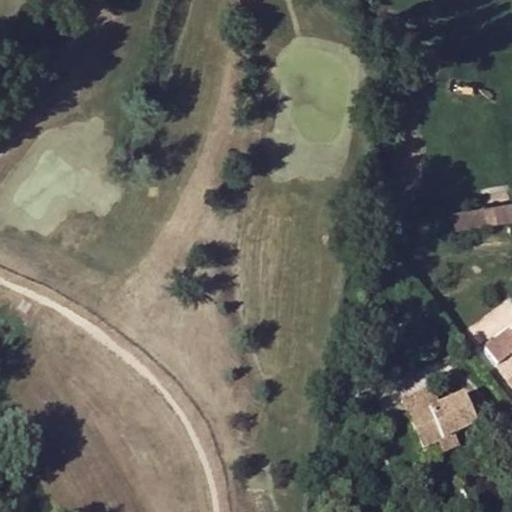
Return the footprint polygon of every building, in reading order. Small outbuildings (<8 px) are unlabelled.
[(511,201),(455,211),(457,229),(511,219),(511,201)] [(511,342),(507,336),(484,354),(496,370),(510,359),(511,361),(511,380),(507,385),(511,391),(511,342)] [(434,408),(427,391),(398,404),(403,417),(425,407),(426,411),(434,408)] [(425,407),(403,417),(419,452),(435,445),(451,438),(475,427),(461,396),(434,408),(426,411),(425,407)] [(435,445),(440,456),(456,450),(451,438),(435,445)]
